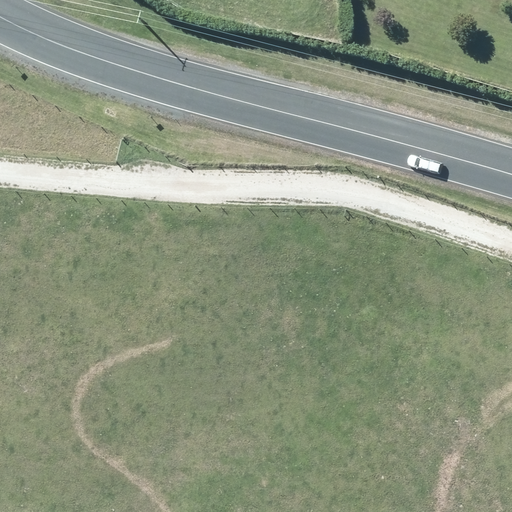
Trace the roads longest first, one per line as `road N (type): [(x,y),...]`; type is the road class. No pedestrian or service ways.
road 1 (tertiary): [(511,175),(198,92),(0,16)]
road 2 (track): [(0,166),(314,185),(511,243)]
